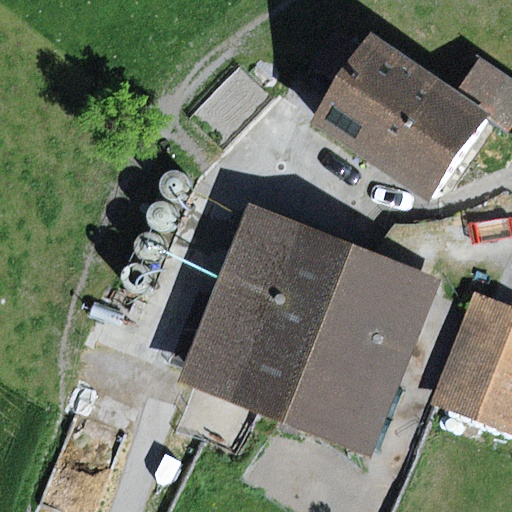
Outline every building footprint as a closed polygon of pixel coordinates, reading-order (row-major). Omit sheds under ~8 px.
[(455,95),(371,35),(310,120),(432,206),(493,121),(455,95)] [(511,77),(481,57),(455,95),(493,121),(510,132),(511,128),(511,77)] [(160,191),(162,196),(166,200),(170,202),(176,203),(181,202),(185,199),(189,195),(190,190),(191,186),(189,181),(187,177),(183,174),(178,172),(173,172),(169,173),(164,176),(161,180),(159,185),(160,191)] [(148,222),(150,227),(154,231),(158,234),(164,234),(169,233),(174,230),(177,226),(178,222),(179,217),(177,212),(175,208),(171,205),(166,204),(162,203),(157,204),(152,207),(149,212),(148,217),(148,222)] [(444,283),(247,204),(183,384),(371,459),(444,283)] [(136,255),(138,260),(142,264),(146,267),(152,267),(157,266),(162,263),(165,259),(166,255),(167,250),(165,245),(163,241),(159,238),(155,237),(150,236),(145,237),(140,240),(137,245),(136,250),(136,255)] [(122,289),(124,294),(128,298),(132,300),(138,301),(143,300),(148,297),(151,293),(152,289),(153,284),(151,279),(149,275),(145,272),(140,270),(136,270),(131,271),(126,274),(123,278),(122,283),(122,289)] [(511,307),(474,294),(434,403),(511,431),(511,307)]
